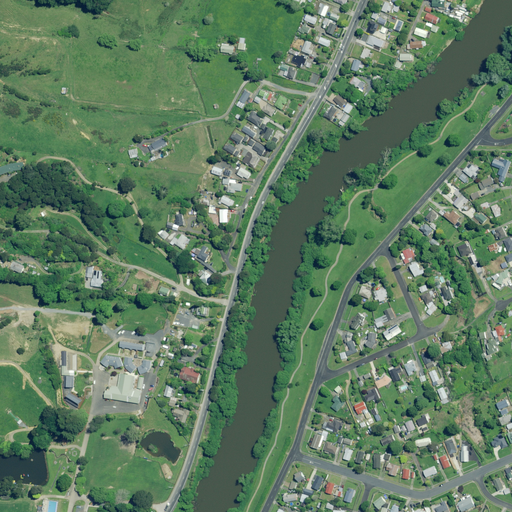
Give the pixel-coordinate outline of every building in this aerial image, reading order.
[(445,0),(441,0),(435,0),(433,0),(433,7),(440,7),(440,8),(445,9),(445,0)] [(391,4),(386,2),(382,10),(387,12),(388,10),(390,11),(393,7),(390,5),(391,4)] [(329,7),(321,3),(319,7),(321,8),(319,13),(325,16),(329,7)] [(439,18),(428,13),(425,19),(436,24),(439,18)] [(317,19),(308,15),(305,20),(315,24),(317,19)] [(380,17),(378,21),(386,25),(388,21),(391,22),(392,19),(388,18),(387,20),(380,17)] [(405,22),(398,19),(394,29),(401,32),(405,22)] [(379,25),(370,22),(369,25),(370,25),(368,31),(375,34),(379,25)] [(308,25),(305,23),(302,29),(300,28),(298,31),(305,34),(305,32),(309,34),(311,29),(307,27),(308,25)] [(337,25),(331,23),(327,32),(333,35),(337,25)] [(429,32),(417,28),(415,34),(427,38),(429,32)] [(384,42),(370,35),(367,43),(374,46),(375,44),(382,47),(384,42)] [(331,41),(321,37),(319,43),(329,47),(331,41)] [(315,43),(307,40),(303,51),(311,54),(313,50),(312,50),(315,43)] [(427,46),(427,41),(411,42),(412,44),(408,44),(408,49),(417,48),(417,50),(420,49),(420,48),(424,48),(424,46),(427,46)] [(236,47),(223,45),(222,52),(231,53),(231,54),(233,54),(234,52),(236,53),(236,47)] [(371,51),(366,48),(362,57),(365,59),(366,57),(370,58),(373,54),(371,53),(371,51)] [(300,52),(291,49),(290,52),(295,55),(292,62),(299,64),(298,66),(302,67),(306,56),(303,55),(303,57),(299,55),(300,52)] [(362,61),(355,59),(352,70),(358,72),(362,61)] [(290,67),(283,64),(281,69),(286,71),(285,75),(295,79),(298,71),(295,69),(290,67)] [(357,88),(360,90),(361,88),(363,89),(366,84),(354,76),(350,83),(357,88)] [(252,94),(246,90),(240,100),(246,103),(252,94)] [(271,94),(262,90),(259,95),(269,99),(271,94)] [(284,103),(286,104),(289,100),(282,95),(276,105),(283,110),(286,106),(284,104),(284,103)] [(348,102),(340,95),(335,100),(342,108),(348,102)] [(354,107),(349,103),(344,110),(349,113),(354,107)] [(269,106),(269,107),(266,105),(263,111),(272,116),(276,110),(269,106)] [(339,110),(333,106),(329,112),(327,111),(325,115),(332,120),(339,110)] [(258,114),(254,111),(249,119),(259,126),(262,122),(263,122),(264,120),(257,115),(258,114)] [(267,125),(264,124),(262,128),(265,129),(264,132),(267,133),(264,139),(270,142),(273,136),(274,136),(276,131),(266,127),(267,125)] [(257,133),(246,126),(243,130),(254,138),(257,133)] [(237,136),(234,134),(232,138),(241,143),(244,138),(238,134),(237,136)] [(169,145),(166,138),(154,143),(154,145),(150,147),(152,151),(157,149),(157,151),(169,145)] [(268,149),(258,143),(254,149),(259,152),(259,153),(263,156),(268,149)] [(238,149),(231,145),(230,147),(227,145),(225,149),(234,154),(238,149)] [(138,152),(138,149),(130,150),(132,158),(139,157),(138,154),(138,155),(137,152),(138,152)] [(260,158),(250,152),(243,162),(248,164),(255,168),(257,164),(260,158)] [(511,162),(511,161),(499,157),(498,160),(496,159),(493,166),(501,169),(499,174),(506,177),(511,162)] [(25,168),(23,161),(10,165),(10,164),(0,167),(0,175),(11,172),(11,173),(25,168)] [(479,171),(480,170),(479,169),(480,168),(475,164),(474,165),(471,163),(468,168),(467,167),(464,171),(474,179),(476,177),(480,172),(479,171)] [(223,170),(215,166),(212,173),(221,176),(223,170)] [(252,173),(241,166),(237,173),(244,178),(245,177),(248,179),(252,173)] [(460,178),(466,183),(466,182),(468,183),(469,181),(468,180),(470,178),(464,173),(460,178)] [(495,183),(492,177),(483,181),(483,182),(479,184),(482,189),(495,183)] [(237,180),(224,179),(224,184),(229,185),(228,192),(236,193),(236,190),(243,191),(243,184),(236,183),(237,180)] [(464,195),(452,185),(451,186),(456,191),(454,194),(456,195),(452,200),(455,202),(454,203),(460,209),(461,208),(463,209),(470,201),(464,195)] [(220,200),(218,203),(220,204),(222,202),(228,205),(226,208),(229,209),(230,206),(233,207),(236,201),(225,196),(222,201),(220,200)] [(503,215),(499,204),(492,207),(496,217),(503,215)] [(229,213),(229,210),(221,210),(221,223),(229,222),(228,213),(229,213)] [(438,215),(433,210),(427,217),(432,222),(438,215)] [(455,224),(454,226),(456,228),(458,227),(462,223),(458,220),(461,216),(454,210),(451,214),(448,212),(445,216),(455,224)] [(480,212),(475,217),(482,223),(481,225),(482,226),(488,219),(483,213),(482,214),(480,212)] [(184,215),(183,214),(177,215),(178,220),(176,220),(177,222),(175,223),(176,225),(179,226),(186,225),(185,215),(184,215)] [(433,230),(426,224),(424,227),(423,226),(421,229),(425,233),(424,233),(428,236),(433,230)] [(497,238),(499,237),(501,240),(508,237),(504,227),(497,230),(498,233),(495,234),(497,238)] [(170,235),(164,229),(160,234),(166,239),(170,235)] [(189,238),(183,234),(180,240),(176,237),(173,242),(185,249),(189,244),(186,243),(189,238)] [(430,243),(434,246),(435,245),(437,247),(440,245),(434,239),(430,243)] [(495,251),(495,252),(499,250),(499,249),(500,249),(497,242),(489,246),(491,252),(495,251)] [(209,248),(205,245),(202,251),(198,248),(195,253),(200,255),(199,256),(208,261),(211,255),(206,253),(209,248)] [(417,259),(412,248),(403,251),(406,259),(404,260),(406,264),(410,262),(417,259)] [(25,264),(15,260),(11,269),(15,271),(16,270),(24,273),(27,266),(25,265),(25,264)] [(421,271),(417,260),(412,263),(413,265),(411,266),(415,277),(425,273),(424,270),(421,271)] [(95,271),(95,274),(94,274),(94,266),(91,266),(90,273),(89,273),(88,277),(93,278),(93,286),(105,287),(106,276),(103,276),(104,271),(95,271)] [(496,282),(498,283),(503,285),(505,279),(510,277),(509,273),(508,269),(504,271),(505,272),(501,274),(499,280),(497,279),(496,282)] [(215,277),(207,271),(201,279),(210,286),(215,277)] [(367,287),(363,285),(359,295),(369,299),(372,292),(366,289),(367,287)] [(447,300),(453,297),(450,289),(448,290),(447,286),(442,288),(447,300)] [(171,290),(162,287),(160,293),(168,296),(171,290)] [(388,296),(386,289),(383,290),(383,289),(374,292),(377,300),(379,299),(380,302),(386,301),(385,297),(388,296)] [(436,297),(433,291),(422,296),(424,300),(425,299),(430,309),(427,312),(431,315),(438,308),(434,305),(435,304),(432,299),(436,297)] [(209,306),(203,306),(203,308),(199,307),(198,315),(208,316),(209,306)] [(396,318),(392,308),(385,311),(386,315),(375,320),(378,328),(384,326),(383,323),(396,318)] [(366,318),(359,313),(353,321),(354,322),(351,326),(356,330),(361,324),(364,326),(367,321),(365,320),(366,318)] [(506,328),(505,323),(502,324),(502,325),(496,328),(497,330),(494,332),(495,337),(496,336),(498,342),(503,340),(502,336),(507,334),(506,330),(508,330),(507,327),(506,328)] [(403,332),(399,324),(385,333),(390,340),(403,332)] [(154,334),(137,331),(136,340),(153,343),(154,334)] [(378,334),(370,333),(369,338),(366,344),(372,349),(377,342),(378,334)] [(498,346),(501,344),(500,342),(497,343),(496,339),(496,340),(495,338),(489,340),(490,343),(488,344),(490,349),(488,350),(490,354),(500,351),(498,346)] [(359,352),(354,340),(348,342),(351,350),(347,352),(348,356),(359,352)] [(442,354),(452,350),(451,347),(453,346),(451,342),(450,343),(449,341),(443,343),(444,347),(440,348),(442,354)] [(142,346),(119,342),(119,347),(142,351),(142,346)] [(169,350),(166,349),(165,353),(162,352),(161,356),(167,358),(169,350)] [(60,374),(73,375),(73,369),(65,369),(66,350),(62,350),(60,374)] [(434,366),(428,352),(421,355),(428,369),(434,366)] [(105,355),(100,362),(106,367),(108,365),(113,366),(115,369),(122,366),(119,358),(105,355)] [(124,358),(123,365),(125,369),(130,374),(135,368),(132,365),(131,364),(131,359),(124,358)] [(418,371),(414,360),(409,362),(409,363),(405,365),(410,376),(414,374),(412,371),(415,370),(416,372),(418,371)] [(136,368),(139,376),(147,372),(149,370),(150,362),(144,361),(140,366),(136,368)] [(200,372),(181,366),(177,379),(196,385),(200,372)] [(395,369),(394,367),(389,369),(395,382),(402,379),(401,375),(405,374),(402,367),(395,369)] [(435,386),(443,382),(441,378),(439,379),(435,370),(429,373),(435,386)] [(392,380),(387,376),(384,374),(381,377),(383,379),(376,382),(379,388),(389,384),(392,380)] [(105,386),(103,398),(138,404),(140,391),(129,389),(131,377),(120,375),(117,388),(105,386)] [(73,376),(64,376),(64,387),(73,387),(73,376)] [(172,386),(165,384),(162,395),(169,397),(172,386)] [(448,398),(443,387),(438,390),(442,400),(440,401),(442,405),(448,402),(447,398),(448,398)] [(381,399),(376,388),(368,391),(370,395),(366,396),(368,402),(375,399),(376,402),(381,399)] [(82,399),(70,392),(65,401),(77,408),(82,399)] [(346,402),(338,396),(334,400),(336,402),(333,407),(338,412),(346,402)] [(176,399),(170,397),(168,405),(173,407),(176,399)] [(511,406),(507,398),(503,400),(504,401),(498,404),(504,415),(510,413),(507,408),(511,406)] [(368,409),(365,402),(356,406),(359,415),(364,413),(363,411),(368,409)] [(178,422),(184,423),(188,411),(182,409),(181,411),(174,409),(172,415),(180,417),(178,422)] [(430,422),(426,414),(423,416),(424,417),(418,420),(421,426),(430,422)] [(511,421),(511,416),(511,414),(501,418),(503,425),(511,421)] [(344,423),(336,420),(334,424),(329,422),(329,423),(326,422),(323,428),(338,433),(341,425),(343,425),(344,423)] [(416,429),(412,420),(406,423),(410,432),(416,429)] [(329,432),(324,431),(322,436),(317,434),(312,447),(319,449),(319,447),(321,447),(324,440),(326,441),(329,432)] [(396,442),(393,435),(382,440),(384,446),(391,443),(391,444),(396,442)] [(432,445),(430,438),(415,441),(417,447),(419,446),(420,447),(432,445)] [(333,443),(328,441),(325,452),(328,453),(329,453),(336,455),(338,447),(332,445),(333,443)] [(463,444),(463,447),(461,447),(461,450),(463,450),(463,451),(462,451),(462,462),(469,462),(469,451),(468,451),(468,446),(465,446),(465,444),(463,444)] [(354,450),(347,448),(346,452),(344,459),(350,461),(354,450)] [(366,453),(360,451),(357,462),(362,464),(365,456),(366,453)] [(452,466),(448,455),(441,458),(445,469),(452,466)] [(396,465),(390,463),(387,470),(391,471),(390,474),(397,476),(400,466),(397,465),(396,465)] [(438,473),(435,466),(424,471),(427,477),(438,473)] [(299,482),(302,481),(302,483),(306,481),(305,479),(307,478),(303,471),(295,474),(299,482)] [(324,479),(316,475),(313,481),(315,482),(313,487),(319,490),(324,479)] [(504,488),(500,478),(494,481),(498,491),(504,488)] [(336,484),(330,482),(326,492),(333,495),(336,484)] [(314,491),(306,488),(304,493),(312,496),(314,491)] [(356,490),(350,488),(349,491),(345,501),(352,503),(356,490)] [(298,500),(297,494),(285,496),(286,502),(298,500)] [(309,496),(303,494),(301,501),(307,503),(309,496)] [(462,511),(476,506),(471,495),(465,498),(466,499),(458,503),(462,511)] [(387,503),(382,497),(373,504),(375,506),(376,506),(379,509),(387,503)] [(450,511),(451,511),(446,501),(442,503),(443,505),(436,508),(437,511),(442,511),(445,511),(450,511)]
